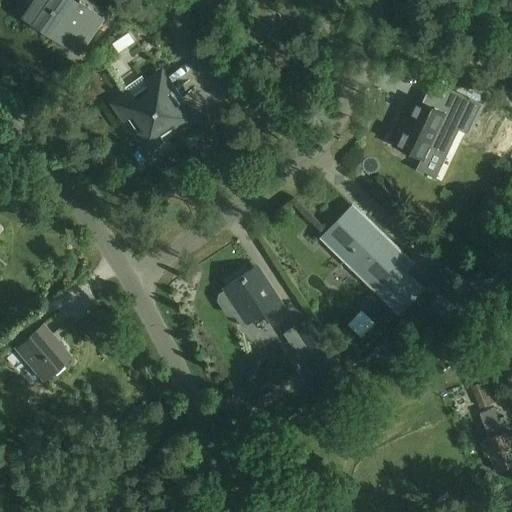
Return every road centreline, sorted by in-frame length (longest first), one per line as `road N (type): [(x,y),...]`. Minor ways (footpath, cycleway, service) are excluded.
road 1 (residential): [(131,281),(307,155),(331,128),(373,0)]
road 2 (residential): [(131,281),(181,376),(236,511)]
road 3 (residential): [(0,117),(67,176),(131,281)]
